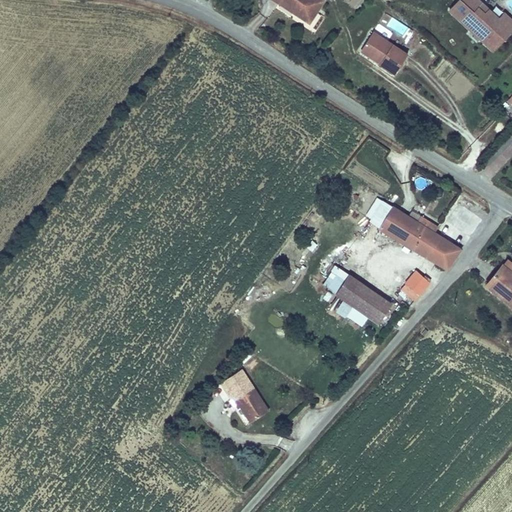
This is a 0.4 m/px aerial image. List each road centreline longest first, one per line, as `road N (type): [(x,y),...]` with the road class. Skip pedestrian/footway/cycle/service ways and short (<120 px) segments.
road 1 (unclassified): [(246,511),(507,203)]
road 2 (tertiary): [(198,10),(507,203)]
